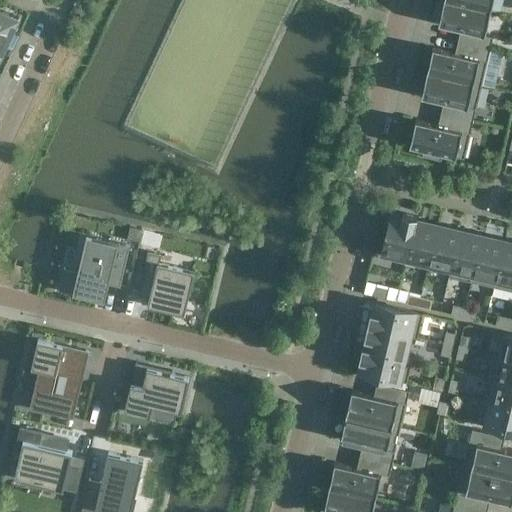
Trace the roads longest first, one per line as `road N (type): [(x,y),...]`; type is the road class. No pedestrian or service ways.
road 1 (residential): [(405,0),(316,371)]
road 2 (residential): [(119,323),(316,371)]
road 3 (residential): [(66,0),(0,145)]
road 4 (residential): [(316,371),(283,511)]
road 5 (residential): [(0,295),(119,323)]
